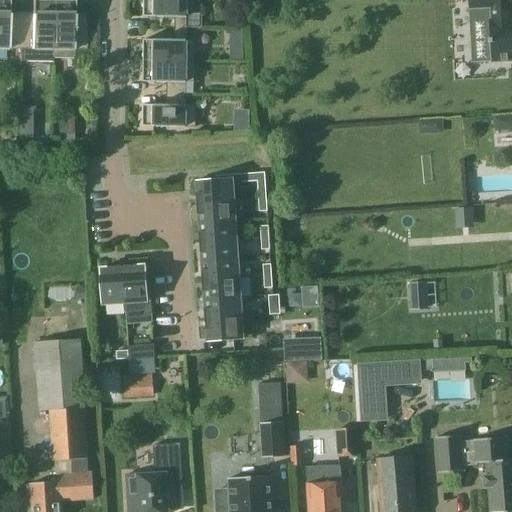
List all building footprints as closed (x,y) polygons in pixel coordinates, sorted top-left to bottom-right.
[(8,0),(0,0),(0,49),(20,50),(20,20),(9,20),(8,0)] [(20,20),(20,50),(19,64),(52,64),(52,58),(53,0),(31,0),(31,20),(20,20)] [(53,0),(52,58),(73,58),(73,51),(86,51),(86,20),(74,20),(74,1),(53,0)] [(175,18),(175,29),(187,29),(186,0),(144,0),(144,17),(175,18)] [(511,0),(467,0),(468,10),(491,8),(492,20),(489,20),(491,63),(511,61),(511,17),(511,7),(511,0)] [(144,40),(143,61),(194,62),(194,41),(186,41),(187,29),(175,29),(175,40),(144,40)] [(167,83),(166,94),(186,94),(186,83),(194,83),(194,62),(143,61),(143,82),(167,83)] [(186,106),(186,94),(166,94),(166,105),(143,105),(143,127),(196,128),(196,106),(186,106)] [(197,194),(197,205),(243,201),(242,179),(196,182),(197,194)] [(258,189),(259,200),(267,200),(266,188),(258,189)] [(268,212),(267,200),(259,200),(259,212),(268,212)] [(243,201),(197,205),(198,215),(199,224),(235,221),(234,203),(243,202),(243,201)] [(199,232),(200,243),(236,240),(235,221),(199,224),(200,232),(199,232)] [(260,227),(261,239),(269,238),(269,226),(260,227)] [(270,250),(269,238),(261,239),(262,251),(270,250)] [(238,260),(236,240),(200,243),(201,254),(202,262),(238,260)] [(202,281),(239,279),(238,260),(202,262),(202,271),(202,281)] [(263,265),(264,277),(272,276),(271,265),(263,265)] [(138,266),(123,267),(126,313),(149,311),(145,266),(138,266)] [(125,313),(126,313),(123,267),(108,268),(100,269),(103,305),(104,314),(125,313)] [(272,276),(264,277),(265,289),(273,288),(272,276)] [(204,300),(240,298),(239,279),(202,281),(203,292),(204,292),(204,300)] [(240,298),(204,300),(205,309),(204,309),(205,320),(251,316),(251,315),(241,316),(240,298)] [(272,315),(280,314),(280,303),(271,303),(272,315)] [(251,316),(205,320),(206,330),(207,342),(253,339),(251,316)] [(307,360),(321,359),(320,336),(283,338),(285,383),(308,382),(307,360)] [(50,411),(85,409),(86,409),(82,339),(34,342),(40,412),(50,411)] [(129,351),(129,359),(129,360),(155,358),(154,345),(128,347),(129,351)] [(129,359),(129,351),(117,352),(117,360),(129,359)] [(419,359),(356,362),(359,420),(387,418),(385,385),(421,383),(419,359)] [(125,399),(154,397),(152,373),(124,375),(125,399)] [(53,461),(71,460),(88,459),(85,409),(50,411),(53,461)] [(285,457),(283,422),(261,424),(263,458),(285,457)] [(0,511),(2,511),(0,480),(0,475),(12,475),(9,425),(0,425),(0,511)] [(339,456),(359,455),(357,427),(337,428),(339,456)] [(490,511),(511,511),(511,459),(509,460),(507,438),(473,440),(473,441),(462,442),(461,436),(436,438),(439,474),(464,472),(464,467),(477,466),(477,464),(486,464),(487,476),(484,477),(485,488),(488,488),(490,511)] [(168,511),(167,492),(183,491),(180,444),(153,446),(155,474),(128,476),(129,511),(168,511)] [(292,465),(304,465),(303,448),(291,448),(292,465)] [(416,511),(412,458),(378,460),(381,511),(416,511)] [(88,459),(71,460),(72,475),(59,476),(59,483),(31,485),(32,511),(61,511),(61,502),(94,499),(93,474),(89,474),(88,459)] [(308,511),(343,511),(341,466),(306,468),(308,511)] [(273,511),(271,477),(229,479),(230,508),(217,509),(217,511),(273,511)]
